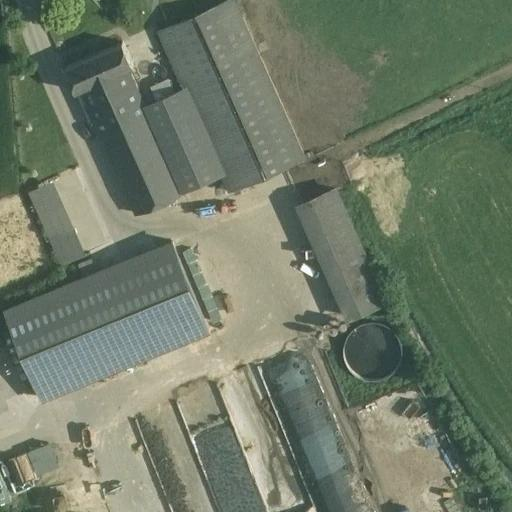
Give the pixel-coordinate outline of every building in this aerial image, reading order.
[(302,150),(235,0),(227,0),(162,28),(179,66),(199,112),(229,182),(302,150)] [(64,63),(76,91),(137,65),(125,36),(64,63)] [(164,127),(144,81),(137,65),(76,91),(129,213),(190,186),(164,127)] [(164,127),(199,112),(179,66),(144,81),(164,127)] [(60,263),(86,251),(53,178),(27,190),(60,263)] [(390,295),(341,184),(303,200),(351,311),(390,295)] [(213,323),(178,239),(10,309),(45,393),(213,323)] [(361,376),(371,378),(381,377),(390,372),(397,364),(401,355),(401,344),(398,335),(392,327),(383,321),(373,319),(363,320),(353,325),(347,333),(343,342),(342,353),(346,362),(352,371),(361,376)] [(240,408),(239,390),(229,393),(164,481),(175,511),(191,511),(213,484),(213,488),(227,487),(219,481),(236,458),(238,488),(248,475),(249,492),(223,503),(226,511),(361,511),(303,363),(250,383),(297,380),(299,402),(284,403),(285,420),(272,410),(277,403),(256,387),(240,408)] [(49,439),(27,448),(36,472),(59,463),(49,439)] [(15,460),(21,481),(31,478),(24,458),(15,460)]
